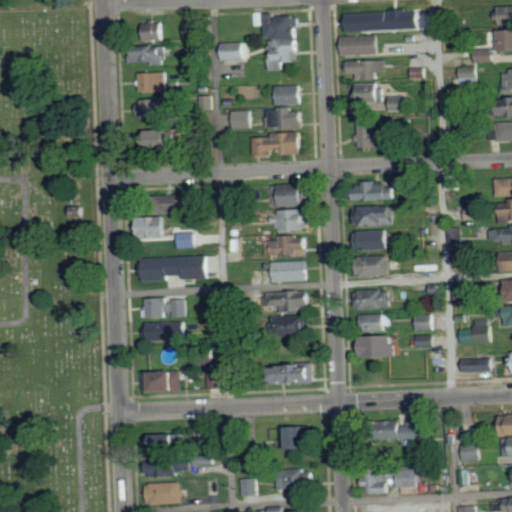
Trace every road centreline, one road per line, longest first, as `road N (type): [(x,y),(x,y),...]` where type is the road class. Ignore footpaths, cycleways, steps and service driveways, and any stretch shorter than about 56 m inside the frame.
road 1 (tertiary): [(124,511),(104,0)]
road 2 (tertiary): [(323,0),(340,403)]
road 3 (residential): [(511,159),(112,178)]
road 4 (tertiary): [(340,403),(120,414)]
road 5 (tertiary): [(511,394),(340,403)]
